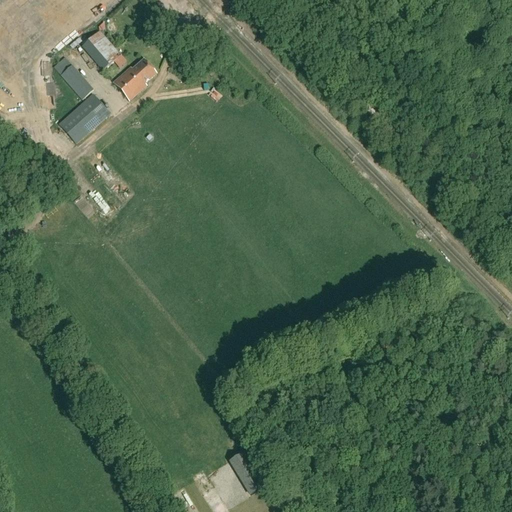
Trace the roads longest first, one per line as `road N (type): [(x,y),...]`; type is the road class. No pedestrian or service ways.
road 1 (track): [(264,0),(488,235),(511,247)]
road 2 (track): [(0,233),(156,511)]
